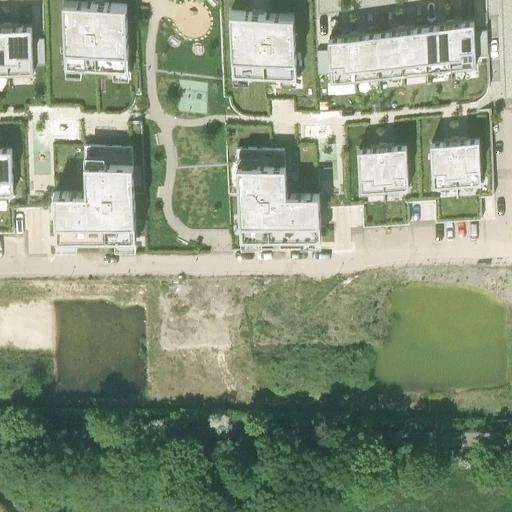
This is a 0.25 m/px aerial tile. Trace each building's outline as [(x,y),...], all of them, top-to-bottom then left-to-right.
[(129,0),(65,0),(67,60),(132,57),(129,0)] [(299,0),(235,0),(237,54),(302,51),(299,0)] [(476,6),(452,7),(454,53),(477,53),(476,6)] [(452,7),(428,8),(430,54),(454,53),(452,7)] [(404,8),(381,9),(382,55),(406,55),(404,8)] [(428,8),(404,8),(406,55),(430,54),(428,8)] [(381,9),(358,10),(359,56),(382,55),(381,9)] [(358,10),(332,11),(334,57),(359,56),(358,10)] [(161,15),(160,39),(184,40),(184,16),(161,15)] [(33,21),(9,22),(10,68),(35,67),(34,59),(34,33),(33,21)] [(9,22),(0,22),(0,68),(10,68),(9,22)] [(45,33),(34,33),(34,59),(46,59),(45,33)] [(481,127),(457,128),(459,174),(482,173),(482,163),(481,127)] [(457,128),(433,129),(434,165),(434,175),(459,174),(457,128)] [(409,129),(385,131),(386,177),(410,176),(410,166),(409,129)] [(290,179),(288,130),(239,132),(243,229),(283,227),(323,226),(321,178),(290,179)] [(385,131),(361,131),(362,167),(363,177),(386,177),(385,131)] [(134,136),(86,138),(88,185),(55,187),(57,235),(100,234),(138,232),(134,136)] [(0,143),(0,189),(14,189),(13,179),(12,143),(0,143)] [(494,163),(482,163),(482,173),(484,190),(495,189),(494,163)] [(422,165),(410,166),(410,176),(411,190),(423,190),(422,165)] [(434,165),(422,165),(423,190),(435,190),(434,175),(434,165)] [(362,167),(350,167),(350,191),(363,191),(363,177),(362,167)] [(26,179),(13,179),(14,189),(14,205),(27,205),(26,179)]
